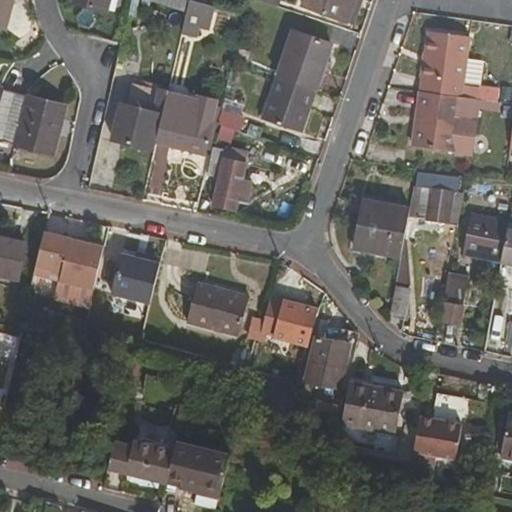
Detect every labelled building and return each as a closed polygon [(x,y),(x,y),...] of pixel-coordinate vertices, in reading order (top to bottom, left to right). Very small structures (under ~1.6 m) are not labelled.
[(0,0),(0,27),(7,30),(14,0),(0,0)] [(71,0),(71,2),(108,12),(111,0),(71,0)] [(143,0),(182,10),(184,0),(143,0)] [(190,0),(183,33),(211,39),(218,6),(190,0)] [(357,0),(306,0),(304,6),(349,22),(357,0)] [(319,90),(335,45),(294,31),(278,76),(317,90),(319,90)] [(423,92),(463,97),(471,39),(431,33),(423,92)] [(263,120),(303,133),(317,90),(278,76),(263,120)] [(170,87),(133,78),(125,104),(123,103),(114,140),(153,150),(162,113),(164,113),(165,110),(170,87)] [(170,87),(165,110),(195,117),(201,95),(170,87)] [(0,140),(53,155),(66,107),(0,89),(0,140)] [(463,97),(423,92),(415,148),(456,154),(463,97)] [(205,155),(219,100),(201,95),(195,117),(165,110),(164,113),(157,143),(205,155)] [(244,133),(248,116),(223,110),(219,127),(244,133)] [(252,183),(244,181),(248,165),(225,159),(215,205),(238,211),(240,202),(248,204),(252,183)] [(459,192),(461,180),(417,174),(410,209),(409,216),(459,224),(465,193),(459,192)] [(410,209),(366,201),(357,249),(402,258),(409,216),(410,209)] [(510,223),(472,215),(464,255),(503,263),(509,229),(510,223)] [(511,229),(509,229),(503,263),(511,264),(511,229)] [(95,288),(106,246),(45,233),(34,276),(95,288)] [(0,275),(19,280),(27,242),(0,236),(0,275)] [(152,302),(163,257),(147,253),(146,258),(138,256),(123,252),(113,292),(152,302)] [(402,258),(397,284),(410,283),(409,259),(402,258)] [(463,306),(468,277),(450,274),(445,303),(463,306)] [(188,322),(241,337),(251,298),(199,283),(188,322)] [(410,294),(408,289),(396,287),(391,317),(406,321),(410,294)] [(273,336),(310,346),(319,311),(307,308),(297,305),(283,301),(270,298),(262,332),(273,336)] [(298,300),(297,305),(307,308),(309,303),(298,300)] [(307,383),(341,391),(357,327),(322,319),(307,383)] [(0,330),(0,382),(11,384),(18,333),(0,330)] [(502,386),(481,382),(476,414),(496,418),(502,386)] [(397,435),(405,392),(350,383),(342,425),(397,435)] [(511,461),(511,414),(510,414),(502,460),(511,461)] [(419,415),(409,468),(432,472),(435,454),(456,457),(462,423),(419,415)] [(466,425),(466,455),(487,456),(487,426),(466,425)] [(136,440),(134,446),(117,442),(110,470),(167,483),(176,450),(136,440)] [(176,450),(167,483),(181,487),(182,483),(221,493),(231,455),(178,442),(176,450)] [(432,472),(409,468),(408,475),(431,479),(432,472)] [(199,494),(196,507),(217,511),(221,493),(182,483),(181,487),(181,490),(199,494)]
